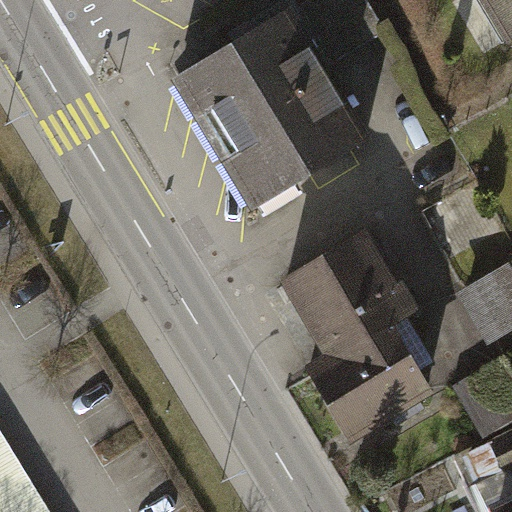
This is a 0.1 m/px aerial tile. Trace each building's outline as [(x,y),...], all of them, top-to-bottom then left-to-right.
[(282,0),(279,0),(167,71),(248,199),(363,127),(282,0)] [(363,0),(310,0),(301,6),(333,58),(381,28),(363,0)] [(511,0),(491,0),(508,28),(511,25),(511,0)] [(362,227),(277,277),(325,357),(404,309),(416,303),(399,274),(392,278),(362,227)] [(511,269),(507,260),(457,289),(487,342),(511,327),(511,269)] [(431,355),(404,309),(325,357),(306,368),(347,437),(430,387),(417,364),(431,355)] [(511,365),(505,353),(453,384),(483,436),(511,418),(511,365)] [(511,427),(461,452),(484,501),(511,487),(511,427)] [(50,511),(0,430),(0,511),(50,511)] [(511,511),(511,487),(484,501),(489,511),(511,511)]
